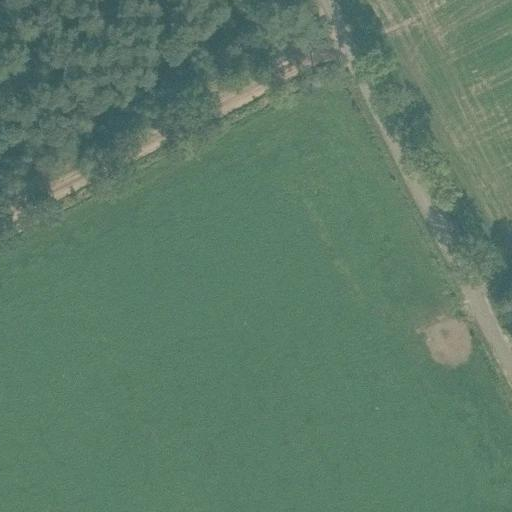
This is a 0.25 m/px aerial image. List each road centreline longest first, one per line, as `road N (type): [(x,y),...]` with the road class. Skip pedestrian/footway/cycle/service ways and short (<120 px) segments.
road 1 (track): [(356,51),(0,234)]
road 2 (unclassified): [(511,356),(330,0)]
